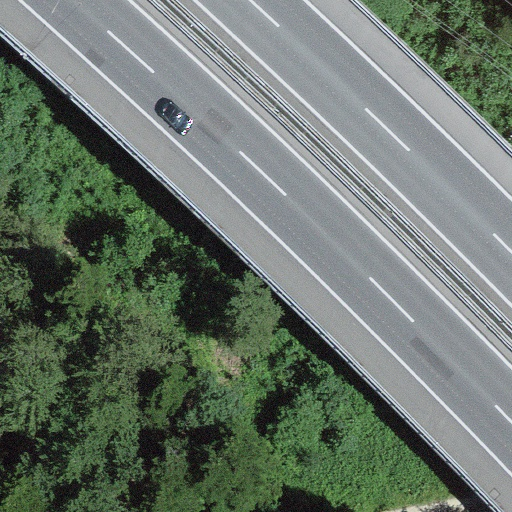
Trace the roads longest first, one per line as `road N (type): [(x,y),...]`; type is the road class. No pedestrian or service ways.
road 1 (motorway): [(69,0),(379,291),(511,429)]
road 2 (motorway): [(511,249),(255,0)]
